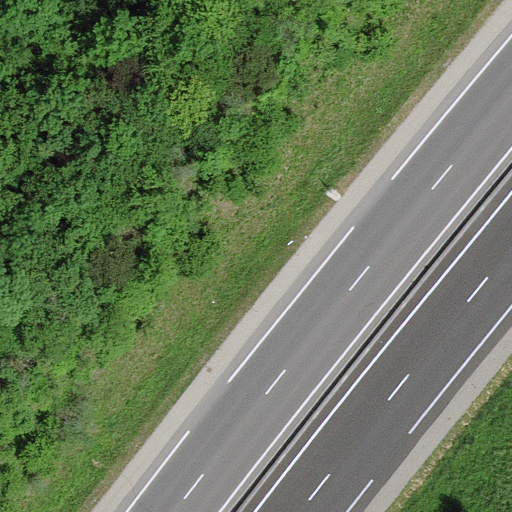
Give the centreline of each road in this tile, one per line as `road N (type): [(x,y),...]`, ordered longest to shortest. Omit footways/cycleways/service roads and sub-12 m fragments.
road 1 (trunk): [(511,84),(167,511)]
road 2 (trunk): [(320,511),(511,274)]
